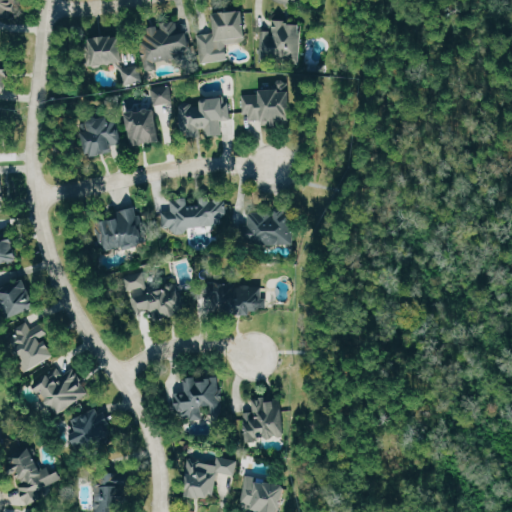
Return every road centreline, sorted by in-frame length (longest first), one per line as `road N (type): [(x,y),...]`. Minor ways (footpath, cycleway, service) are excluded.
road 1 (tertiary): [(161,511),(149,429),(55,271),(34,195),(49,0)]
road 2 (residential): [(34,195),(209,165),(274,167)]
road 3 (residential): [(122,376),(177,345),(254,356)]
